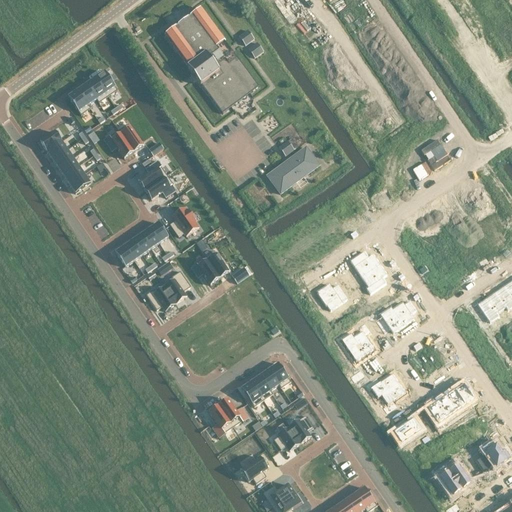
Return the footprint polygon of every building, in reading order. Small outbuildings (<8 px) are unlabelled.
[(328,0),(318,7),(320,10),(327,20),(330,25),(341,17),(328,0)] [(328,0),(341,17),(351,10),(348,5),(344,0),(328,0)] [(480,0),(465,0),(459,4),(466,13),(482,2),(480,0)] [(261,88),(204,10),(167,38),(225,115),(261,88)] [(320,10),(315,13),(322,23),(327,20),(320,10)] [(494,15),(475,28),(482,39),(501,26),(494,15)] [(309,25),(292,37),(300,49),(302,47),(312,41),(317,37),(309,25)] [(501,26),(482,39),(489,49),(508,36),(501,26)] [(249,31),(241,38),(247,47),(256,40),(249,31)] [(312,41),(302,47),(306,52),(315,46),(312,41)] [(259,45),(250,51),(257,60),(265,54),(259,45)] [(331,60),(323,65),(330,74),(347,62),(341,53),(331,60)] [(327,55),(317,62),(320,67),(323,65),(331,60),(327,55)] [(501,55),(491,63),(496,69),(506,61),(501,55)] [(347,62),(330,74),(336,84),(343,79),(354,71),(347,62)] [(399,71),(384,82),(390,91),(406,81),(399,71)] [(107,74),(98,80),(110,99),(120,92),(107,74)] [(336,84),(333,86),(336,91),(347,83),(343,79),(336,84)] [(98,80),(89,86),(101,105),(110,99),(98,80)] [(406,81),(390,91),(396,100),(412,89),(406,81)] [(89,86),(80,92),(92,111),(93,111),(91,108),(99,102),(101,105),(89,86)] [(412,89),(396,100),(402,109),(418,98),(412,89)] [(80,92),(70,99),(83,118),(92,111),(80,92)] [(352,96),(342,103),(346,109),(356,102),(352,96)] [(418,98),(402,109),(408,118),(424,107),(418,98)] [(346,109),(343,111),(352,123),(369,111),(361,99),(356,102),(346,109)] [(424,107),(408,118),(415,127),(430,117),(424,107)] [(130,126),(121,133),(136,155),(145,148),(130,126)] [(440,132),(435,136),(438,140),(442,146),(447,143),(440,132)] [(112,138),(106,142),(114,154),(119,150),(127,161),(136,155),(121,133),(112,138)] [(57,134),(43,144),(49,153),(63,143),(57,134)] [(438,140),(429,147),(441,165),(451,158),(442,146),(438,140)] [(290,142),(281,148),(288,157),(297,150),(290,142)] [(63,143),(49,153),(54,161),(69,151),(63,143)] [(162,145),(151,152),(155,158),(166,151),(162,145)] [(429,147),(420,153),(424,159),(432,171),(441,165),(429,147)] [(416,148),(412,151),(419,162),(424,159),(420,153),(416,148)] [(308,150),(270,178),(283,196),(321,167),(308,150)] [(69,151),(54,161),(60,170),(75,160),(69,151)] [(403,158),(398,162),(401,166),(405,172),(410,168),(403,158)] [(75,160),(60,170),(66,178),(81,168),(75,160)] [(151,176),(141,184),(147,193),(169,178),(163,169),(164,169),(160,163),(148,171),(151,176)] [(401,166),(390,174),(402,192),(413,184),(405,172),(401,166)] [(81,168),(66,178),(72,187),(86,177),(81,168)] [(86,177),(72,187),(78,196),(93,186),(86,177)] [(169,178),(147,193),(154,202),(164,195),(168,200),(178,193),(175,188),(176,187),(169,178)] [(178,224),(173,227),(181,239),(186,236),(188,239),(201,230),(197,225),(198,224),(189,212),(187,210),(175,219),(178,224)] [(160,225),(152,231),(162,246),(170,240),(160,225)] [(152,231),(143,237),(153,252),(162,246),(152,231)] [(143,237),(135,243),(145,257),(153,252),(143,237)] [(135,243),(126,248),(136,263),(145,257),(135,243)] [(126,248),(117,254),(128,269),(136,263),(126,248)] [(216,253),(207,259),(222,281),(231,275),(216,253)] [(366,253),(356,260),(360,266),(358,268),(365,279),(383,267),(375,256),(370,259),(366,253)] [(198,266),(193,270),(200,281),(206,277),(213,287),(222,281),(207,259),(198,265),(198,266)] [(170,274),(175,270),(171,264),(165,268),(170,274)] [(383,267),(365,279),(372,290),(375,288),(379,293),(389,286),(385,281),(390,277),(383,267)] [(246,270),(234,278),(239,286),(251,277),(246,270)] [(156,274),(149,279),(152,282),(158,278),(156,274)] [(174,280),(165,287),(178,306),(189,299),(186,294),(193,289),(182,274),(174,279),(174,280)] [(331,286),(319,294),(331,313),(344,304),(342,301),(347,298),(340,287),(335,291),(331,286)] [(155,293),(148,297),(159,313),(164,309),(168,314),(178,306),(165,287),(155,293)] [(511,297),(506,288),(497,294),(508,310),(511,307),(511,297)] [(497,294),(488,301),(499,317),(508,310),(497,294)] [(488,301),(479,307),(490,323),(499,317),(488,301)] [(405,305),(394,312),(406,329),(416,322),(413,318),(419,314),(412,304),(406,307),(405,305)] [(385,322),(379,326),(386,336),(392,332),(395,337),(406,329),(394,312),(383,319),(385,322)] [(364,334),(355,340),(367,358),(377,352),(368,339),(374,336),(366,325),(360,329),(364,334)] [(355,340),(346,346),(358,364),(367,358),(355,340)] [(509,344),(502,348),(505,352),(511,348),(509,344)] [(280,366),(271,372),(284,391),(293,384),(280,366)] [(271,372),(262,378),(275,397),(273,393),(281,388),(283,391),(284,391),(271,372)] [(362,372),(352,379),(356,386),(367,379),(362,372)] [(379,379),(368,386),(373,393),(377,389),(383,398),(401,386),(395,376),(382,385),(379,379)] [(262,378),(253,384),(266,403),(275,397),(262,378)] [(253,384),(244,391),(256,409),(266,403),(253,384)] [(401,386),(383,398),(389,407),(384,410),(388,416),(399,409),(395,404),(408,395),(401,386)] [(466,387),(456,393),(467,409),(477,402),(466,387)] [(456,393),(447,399),(458,415),(467,409),(456,393)] [(447,399),(439,405),(450,421),(458,415),(447,399)] [(378,409),(383,406),(379,400),(374,404),(378,409)] [(230,401),(221,408),(236,430),(244,424),(245,425),(251,421),(244,410),(238,414),(230,401)] [(439,405),(429,412),(440,427),(450,421),(439,405)] [(221,408),(211,414),(220,427),(214,430),(222,441),(228,437),(227,436),(236,430),(221,408)] [(492,413),(486,417),(489,421),(495,416),(492,413)] [(301,422),(291,429),(302,446),(313,439),(310,434),(316,431),(307,418),(302,422),(301,422)] [(407,419),(397,427),(400,431),(398,433),(406,444),(424,432),(416,420),(411,424),(407,419)] [(291,429),(280,436),(282,439),(289,449),(292,454),(302,446),(291,429)] [(282,439),(276,442),(283,453),(289,449),(282,439)] [(488,457),(483,460),(490,470),(495,467),(498,471),(510,463),(511,461),(511,457),(508,451),(504,454),(500,448),(488,456),(488,457)] [(262,460),(243,473),(251,484),(255,481),(258,487),(269,480),(265,474),(270,471),(262,460)] [(459,468),(451,474),(463,492),(473,486),(464,473),(469,470),(462,460),(456,464),(459,468)] [(451,474),(441,480),(454,499),(463,492),(451,474)] [(274,486),(265,492),(268,495),(276,489),(274,486)] [(268,495),(266,496),(276,511),(297,496),(295,493),(291,487),(290,487),(280,494),(276,489),(268,495)] [(366,490),(357,496),(367,511),(373,511),(379,508),(366,490)] [(297,496),(276,511),(293,511),(302,506),(303,506),(303,505),(299,499),(297,496)] [(367,511),(357,496),(348,502),(354,511),(367,511)] [(354,511),(348,502),(339,508),(341,511),(354,511)]
